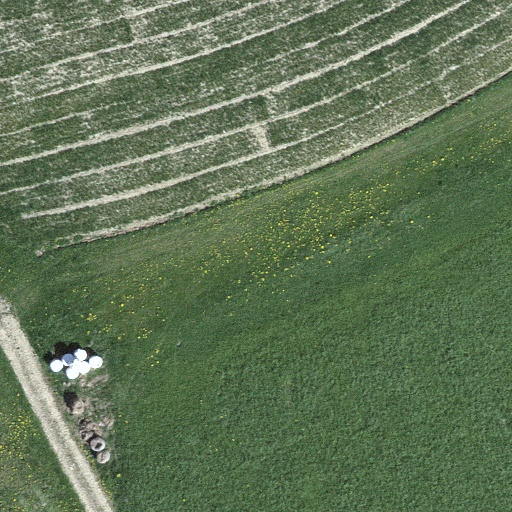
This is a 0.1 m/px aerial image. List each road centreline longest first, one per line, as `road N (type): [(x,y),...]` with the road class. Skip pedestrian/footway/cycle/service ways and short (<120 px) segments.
road 1 (trunk): [(0,137),(150,0)]
road 2 (track): [(95,511),(0,332)]
